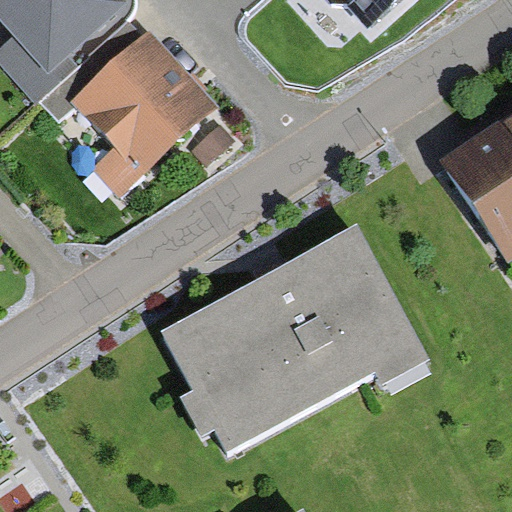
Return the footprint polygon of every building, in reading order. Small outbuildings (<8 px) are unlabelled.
[(127,8),(118,0),(0,0),(0,24),(48,78),(127,8)] [(322,0),(333,12),(352,11),(369,32),(405,0),(322,0)] [(220,111),(156,40),(104,87),(77,111),(115,153),(94,172),(120,201),(220,111)] [(61,125),(77,111),(104,87),(85,65),(42,104),(61,125)] [(237,143),(222,127),(193,153),(208,169),(237,143)] [(511,127),(447,171),(511,267),(511,266),(511,127)] [(428,366),(358,236),(161,341),(195,404),(182,411),(198,442),(213,434),(225,457),(380,375),(387,387),(428,366)]
